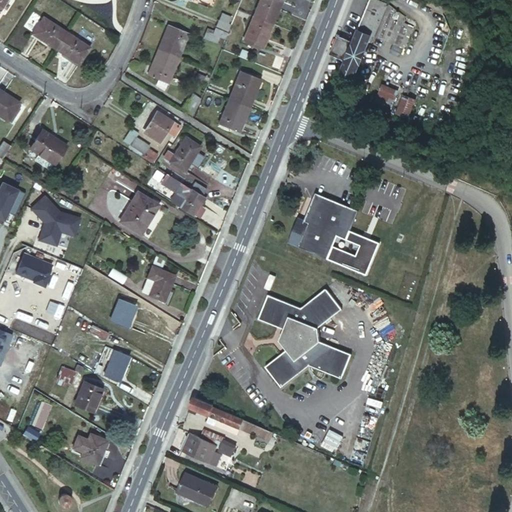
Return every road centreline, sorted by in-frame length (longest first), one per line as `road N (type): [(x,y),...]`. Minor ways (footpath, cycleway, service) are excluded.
road 1 (secondary): [(127,511),(337,0)]
road 2 (track): [(370,488),(457,187)]
road 3 (residential): [(0,52),(67,95),(83,96),(115,62),(140,0)]
